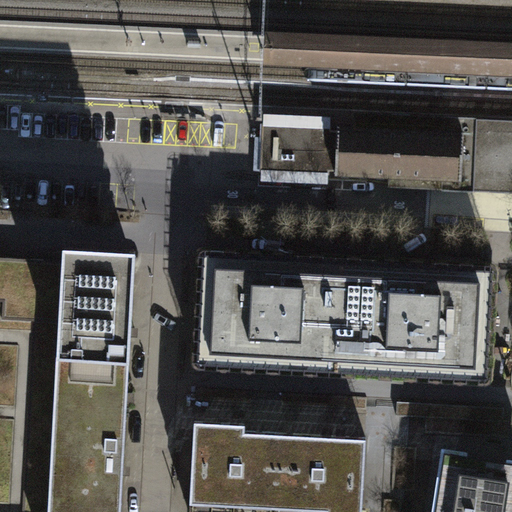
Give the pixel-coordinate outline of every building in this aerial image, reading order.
[(511,46),(265,35),(264,61),(511,72),(511,46)] [(511,121),(477,120),(475,166),(473,190),(511,192),(511,121)] [(427,176),(462,177),(464,126),(339,121),(339,126),(263,123),(261,166),(337,169),(337,173),(427,176)] [(349,262),(203,253),(197,363),(342,371),(349,262)] [(66,371),(58,511),(129,511),(137,350),(129,349),(133,264),(62,260),(0,257),(0,301),(60,306),(57,371),(66,371)] [(349,262),(342,371),(486,379),(492,270),(349,262)] [(361,511),(364,440),(243,433),(243,424),(196,422),(192,502),(328,509),(327,511),(361,511)] [(511,511),(511,466),(443,453),(430,511),(511,511)]
